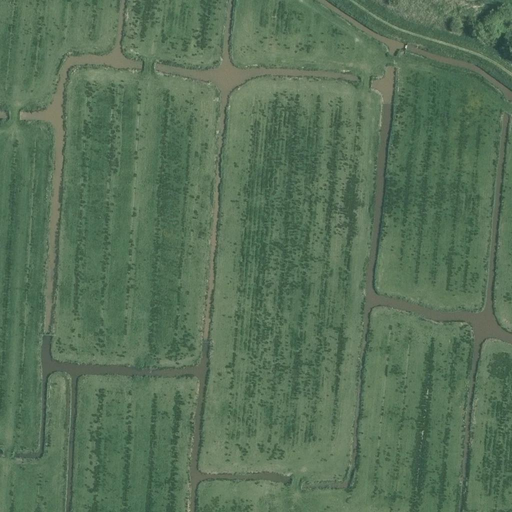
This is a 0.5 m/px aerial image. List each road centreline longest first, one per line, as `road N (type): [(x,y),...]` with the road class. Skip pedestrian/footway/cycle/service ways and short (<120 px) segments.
road 1 (track): [(304,0),(379,58),(458,77),(511,111)]
road 2 (track): [(352,0),(385,22),(511,72)]
